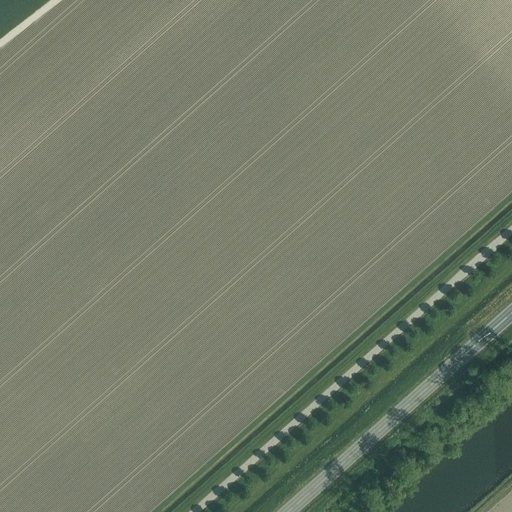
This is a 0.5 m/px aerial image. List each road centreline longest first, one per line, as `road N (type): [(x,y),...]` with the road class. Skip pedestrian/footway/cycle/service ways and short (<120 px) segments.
road 1 (unclassified): [(196,511),(511,229)]
road 2 (trunk): [(289,511),(511,314)]
